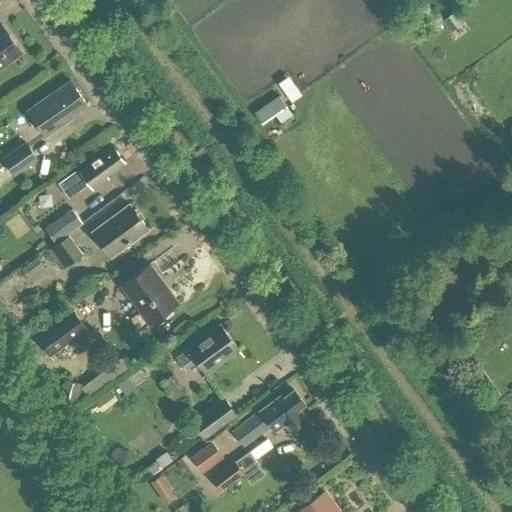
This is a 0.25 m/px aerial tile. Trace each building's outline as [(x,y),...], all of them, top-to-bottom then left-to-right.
[(407,0),(401,0),(398,2),(406,12),(412,7),(407,0)] [(0,68),(22,53),(2,25),(0,26),(0,68)] [(285,100),(294,95),(285,76),(275,80),(285,100)] [(67,115),(86,102),(70,80),(28,110),(47,135),(70,119),(67,115)] [(280,95),(256,113),(263,123),(287,105),(280,95)] [(14,176),(38,159),(25,141),(1,158),(14,176)] [(108,174),(125,162),(115,148),(100,158),(99,156),(79,170),(80,172),(78,174),(75,170),(59,182),(70,196),(89,182),(94,188),(110,177),(108,174)] [(148,228),(129,203),(92,231),(111,256),(148,228)] [(56,243),(83,223),(72,208),(45,228),(56,243)] [(82,253),(68,234),(48,249),(62,269),(82,253)] [(28,277),(44,265),(37,256),(21,268),(28,277)] [(149,323),(178,301),(150,264),(122,285),(149,323)] [(49,355),(87,328),(73,308),(35,336),(49,355)] [(205,372),(238,349),(220,324),(176,356),(182,365),(194,357),(205,372)] [(101,357),(99,363),(108,367),(110,361),(101,357)] [(55,407),(37,419),(48,435),(66,422),(68,420),(69,420),(69,419),(69,418),(70,418),(70,417),(71,416),(71,415),(72,413),(73,412),(73,411),(81,385),(63,379),(55,407)] [(298,407),(304,402),(293,388),(282,396),(280,393),(260,408),(234,428),(244,442),(271,423),(275,428),(284,421),(294,435),(310,423),(298,407)] [(203,438),(236,413),(223,396),(190,421),(203,438)] [(202,472),(223,456),(211,440),(190,456),(202,472)] [(142,481),(162,466),(157,459),(137,474),(142,481)] [(220,491),(244,473),(233,459),(210,476),(220,491)] [(175,496),(161,474),(150,481),(165,502),(175,496)] [(330,499),(324,490),(296,510),(297,511),(339,511),(338,506),(335,501),(330,499)]
